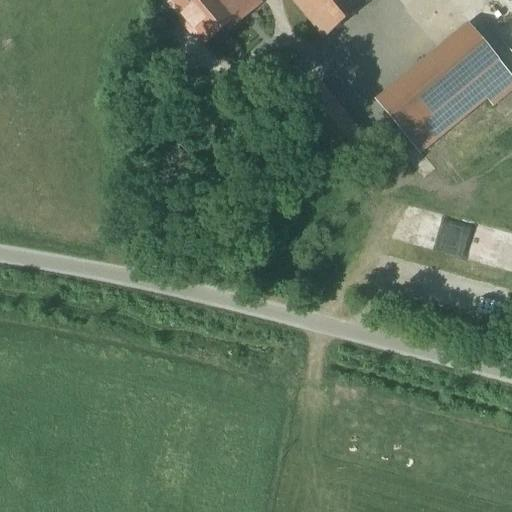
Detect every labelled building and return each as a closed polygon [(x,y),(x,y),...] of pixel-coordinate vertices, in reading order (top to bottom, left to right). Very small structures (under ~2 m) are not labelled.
[(227,32),(260,4),(255,0),(177,0),(171,5),(205,45),(224,28),(227,32)] [(368,4),(364,0),(290,0),(324,41),(368,4)] [(511,89),(511,78),(469,26),(376,103),(419,154),(486,99),(492,107),(511,89)] [(298,109),(314,128),(337,109),(322,89),(298,109)] [(372,151),(337,109),(314,128),(315,129),(305,137),(339,178),(372,151)]
